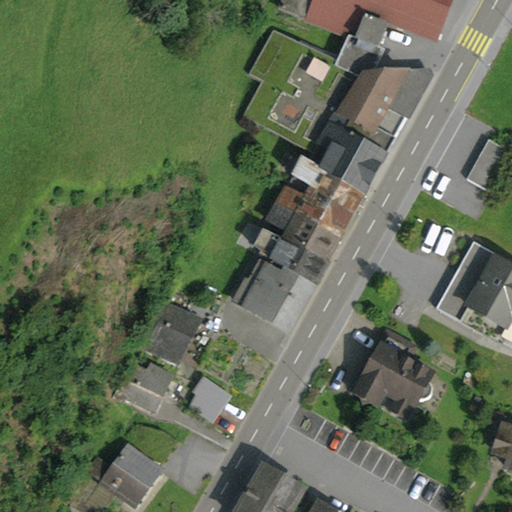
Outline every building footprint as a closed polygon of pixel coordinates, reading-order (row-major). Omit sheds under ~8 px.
[(451,0),(285,0),(281,11),(356,41),(364,44),(363,46),(377,52),(378,50),(386,29),(364,21),(367,13),(437,39),(451,0)] [(372,180),(430,77),(428,73),(373,76),(365,77),(357,73),(337,64),(274,34),(251,75),(264,82),(245,117),(314,154),(309,164),(321,172),(364,195),(372,180)] [(365,77),(373,76),(384,52),(378,50),(377,52),(363,46),(364,44),(356,41),(337,64),(357,73),(365,77)] [(511,154),(489,141),(467,181),(492,195),(511,158),(511,154)] [(295,188),(351,217),(364,195),(321,172),(318,177),(305,170),(295,188)] [(297,216),(339,240),(351,217),(295,188),(293,192),(287,189),(281,201),(300,211),(297,216)] [(297,216),(300,211),(281,201),(275,209),(296,219),(297,216)] [(270,234),(326,264),(339,240),(297,216),(296,219),(275,209),(269,223),(274,225),(271,233),(265,229),(264,230),(270,234)] [(264,259),(314,287),(326,264),(270,234),(264,230),(255,248),(261,251),(259,256),(264,259)] [(462,286),(453,281),(437,310),(483,336),(491,321),(511,332),(511,265),(474,244),(459,271),(468,276),(462,286)] [(236,302),(289,332),(314,287),(264,259),(256,274),(262,278),(257,288),(246,282),(236,302)] [(462,286),(468,276),(459,271),(453,281),(462,286)] [(161,305),(140,348),(176,367),(199,323),(161,305)] [(511,332),(491,321),(483,336),(511,351),(511,332)] [(406,361),(412,350),(388,336),(355,395),(377,407),(384,393),(395,399),(414,410),(419,401),(424,402),(429,400),(432,392),(429,384),(433,376),(406,361)] [(124,404),(128,397),(153,410),(170,376),(151,366),(147,373),(133,366),(119,391),(117,390),(113,398),(124,404)] [(223,397),(215,408),(196,394),(189,409),(211,425),(232,398),(205,377),(202,381),(223,397)] [(196,394),(215,408),(223,397),(202,381),(194,392),(196,394)] [(388,412),(407,422),(414,410),(395,399),(388,412)] [(161,473),(159,471),(179,444),(162,432),(143,427),(103,483),(90,474),(75,494),(89,504),(103,484),(134,509),(161,473)] [(507,470),(511,471),(511,430),(504,428),(495,453),(511,458),(507,470)] [(291,511),(303,492),(263,469),(237,511),(291,511)]
